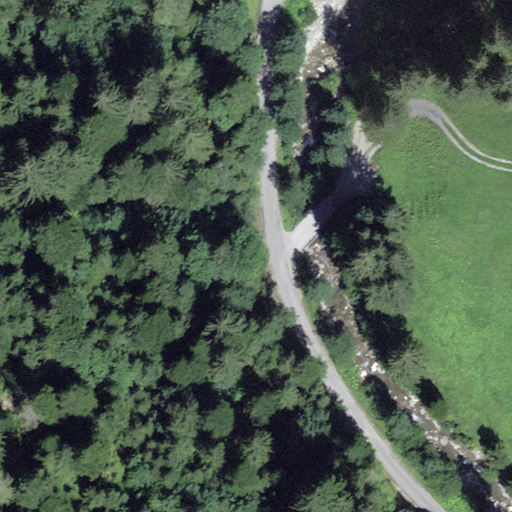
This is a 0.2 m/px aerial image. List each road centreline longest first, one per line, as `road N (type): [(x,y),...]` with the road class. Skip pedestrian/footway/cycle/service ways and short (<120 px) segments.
road 1 (unclassified): [(271,0),(265,103),(274,255),(293,314),(373,442),(434,511)]
road 2 (track): [(511,166),(475,155),(432,111),(412,106),(355,156),(348,179),(274,255)]
road 3 (track): [(484,0),(379,94),(355,156)]
